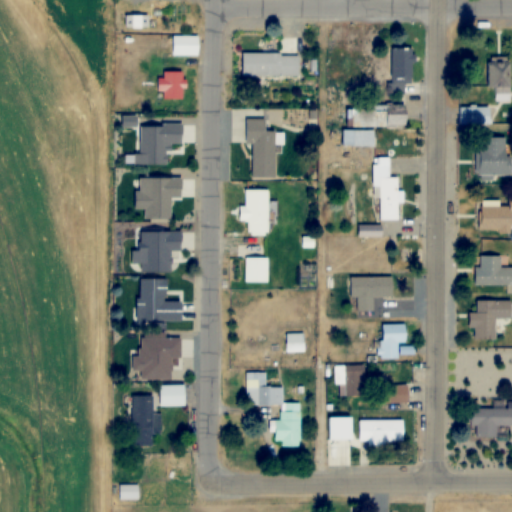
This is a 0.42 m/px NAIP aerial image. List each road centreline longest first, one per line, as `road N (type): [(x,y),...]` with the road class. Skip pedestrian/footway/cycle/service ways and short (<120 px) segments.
road 1 (residential): [(209,481),(211,0)]
road 2 (residential): [(431,480),(437,0)]
road 3 (residential): [(511,480),(209,481)]
road 4 (residential): [(511,3),(211,2)]
